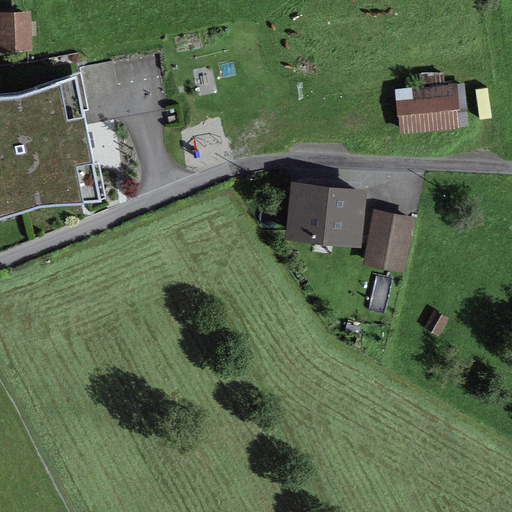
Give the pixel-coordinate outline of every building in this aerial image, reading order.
[(31,7),(0,8),(0,47),(32,47),(31,7)] [(113,59),(81,67),(88,100),(120,94),(113,59)] [(19,89),(0,90),(0,212),(41,198),(102,195),(80,70),(19,89)] [(421,84),(394,87),(400,131),(468,125),(465,79),(444,82),(443,71),(419,73),(421,84)] [(366,185),(291,177),(285,235),(361,241),(366,185)] [(416,215),(374,206),(363,261),(404,269),(416,215)] [(449,316),(434,308),(424,326),(439,334),(449,316)] [(362,320),(348,317),(345,330),(359,333),(362,320)]
